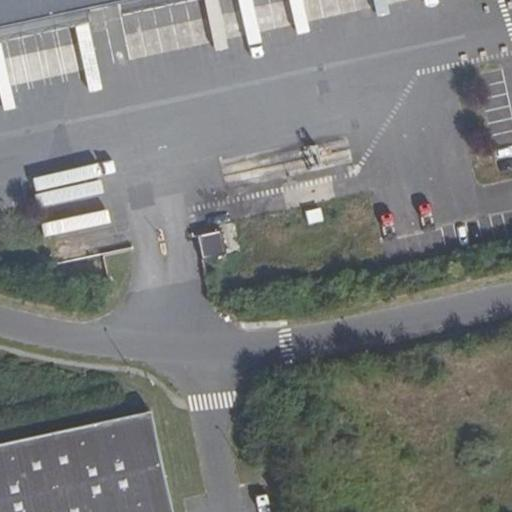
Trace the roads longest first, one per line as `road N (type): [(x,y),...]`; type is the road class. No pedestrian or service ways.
road 1 (unknown): [(171,110),(511,23)]
road 2 (unclassified): [(511,297),(287,346),(205,348)]
road 3 (unknown): [(205,348),(187,286),(171,110)]
road 4 (unknown): [(136,117),(153,344)]
road 5 (unclassified): [(205,348),(70,339),(0,322)]
road 6 (unclassified): [(205,348),(234,511)]
road 7 (unknown): [(0,128),(136,117)]
